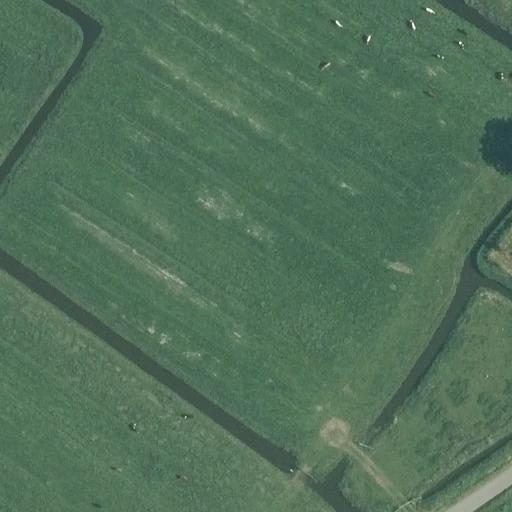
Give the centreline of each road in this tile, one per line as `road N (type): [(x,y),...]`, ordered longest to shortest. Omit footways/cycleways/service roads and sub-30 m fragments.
road 1 (track): [(338,434),(420,312),(455,235),(511,157)]
road 2 (track): [(410,511),(338,434),(274,511)]
